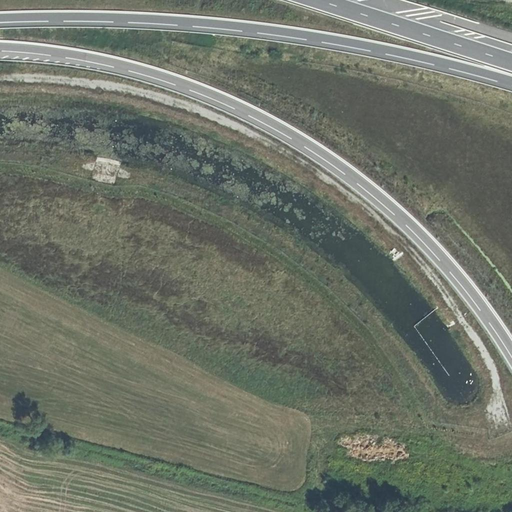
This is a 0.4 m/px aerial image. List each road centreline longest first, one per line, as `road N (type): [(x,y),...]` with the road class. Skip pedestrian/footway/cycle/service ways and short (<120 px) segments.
road 1 (motorway): [(0,46),(150,72),(304,140),(429,241),(511,349)]
road 2 (motorway): [(0,16),(173,19),(296,33),(511,80)]
road 3 (motorway): [(511,61),(319,0)]
